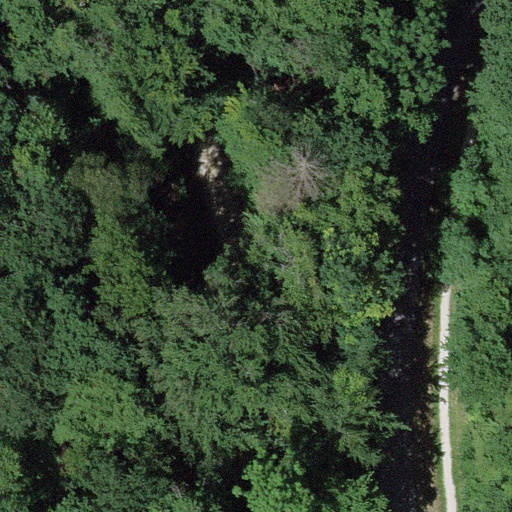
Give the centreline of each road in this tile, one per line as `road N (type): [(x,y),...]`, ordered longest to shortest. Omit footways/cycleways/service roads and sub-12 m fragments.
road 1 (unclassified): [(465,0),(419,140),(405,225),(390,344),(394,511)]
road 2 (track): [(288,511),(191,0)]
